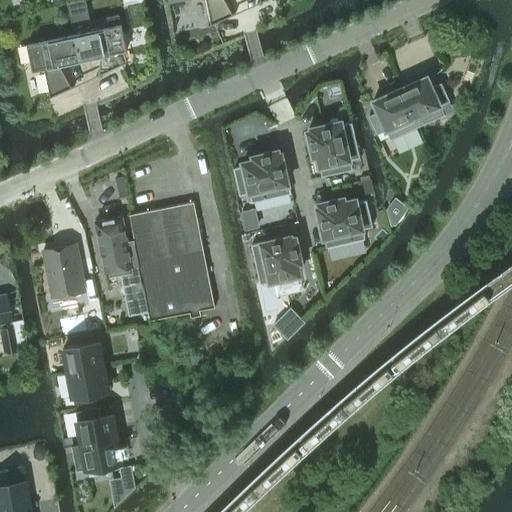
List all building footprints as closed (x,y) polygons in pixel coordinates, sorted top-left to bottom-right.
[(86,0),(71,0),(67,1),(74,34),(121,24),(119,12),(90,18),(86,0)] [(168,0),(169,3),(182,0),(206,0),(211,23),(208,24),(209,25),(236,13),(235,12),(232,13),(225,0),(168,0)] [(121,24),(74,34),(80,59),(93,56),(93,55),(100,55),(99,73),(96,75),(97,76),(127,62),(124,50),(127,49),(121,24)] [(47,97),(48,98),(74,86),(74,85),(71,86),(59,64),(66,61),(66,62),(80,59),(74,34),(27,44),(33,70),(44,67),(50,95),(47,97)] [(427,75),(400,87),(418,126),(445,114),(441,105),(450,100),(442,82),(432,86),(427,75)] [(369,115),(377,133),(387,129),(391,138),(418,126),(400,87),(373,100),(378,111),(369,115)] [(360,157),(352,122),(342,124),(341,120),(311,127),(312,129),(308,130),(314,155),(318,155),(322,175),(352,169),(350,159),(360,157)] [(291,192),(282,152),(279,153),(279,149),(253,155),(254,158),(243,161),(244,165),(234,167),(240,194),(250,191),(252,201),(291,192)] [(373,226),(367,199),(357,202),(356,198),(345,200),(344,197),(319,202),(320,206),(317,207),(326,247),(365,238),(363,228),(373,226)] [(395,197),(387,208),(391,225),(396,224),(409,207),(395,197)] [(214,306),(193,201),(130,214),(143,277),(151,318),(214,306)] [(259,225),(255,207),(242,210),(246,228),(259,225)] [(132,266),(127,242),(122,216),(96,221),(106,272),(109,271),(110,277),(131,272),(130,267),(132,266)] [(302,262),(296,236),(292,237),(292,235),(252,244),(260,283),(300,274),(298,263),(302,262)] [(76,243),(44,249),(53,295),(85,289),(76,243)] [(9,320),(4,293),(0,293),(0,335),(3,352),(15,350),(11,326),(9,320)] [(109,323),(124,319),(119,302),(104,306),(109,323)] [(305,321),(291,307),(274,324),(288,338),(305,321)] [(64,347),(68,372),(104,365),(99,341),(64,347)] [(108,389),(104,365),(68,372),(74,404),(99,399),(98,391),(108,389)] [(117,437),(113,413),(100,416),(98,406),(76,411),(77,420),(82,444),(117,437)] [(72,436),(63,438),(65,447),(73,445),(72,436)] [(122,462),(117,437),(82,444),(72,446),(77,471),(122,462)] [(0,508),(27,504),(22,479),(9,482),(7,469),(0,470),(0,508)]
